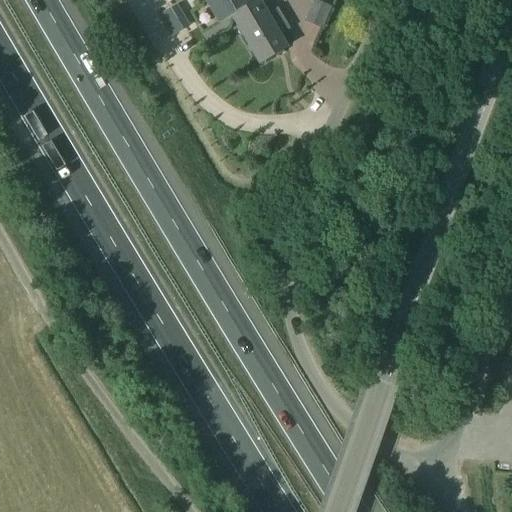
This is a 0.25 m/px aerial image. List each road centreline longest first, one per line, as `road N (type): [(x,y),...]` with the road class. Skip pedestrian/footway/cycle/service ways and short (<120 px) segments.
road 1 (motorway): [(352,511),(40,0)]
road 2 (unclassified): [(434,491),(327,403),(293,343),(283,274),(293,206),(387,0)]
road 3 (motorway): [(0,65),(271,511)]
road 4 (tertiary): [(335,511),(511,22)]
road 5 (unclassified): [(193,511),(0,222)]
road 6 (residential): [(434,491),(511,246)]
